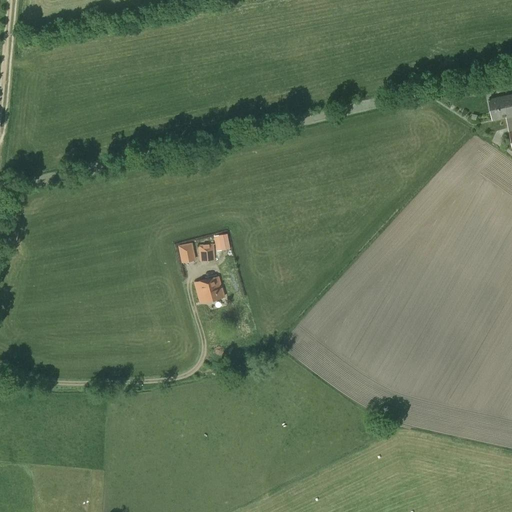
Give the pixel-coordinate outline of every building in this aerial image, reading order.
[(509,132),(511,147),(511,94),(488,99),(493,120),(506,117),(509,132)] [(227,233),(218,235),(221,250),(229,248),(227,233)] [(178,246),(181,262),(195,259),(191,243),(178,246)] [(198,245),(199,261),(215,259),(213,244),(198,245)] [(221,288),(218,276),(194,282),(199,303),(224,297),(222,288),(221,288)]
